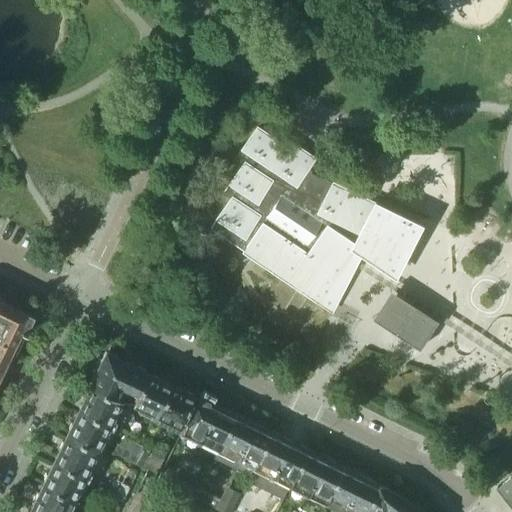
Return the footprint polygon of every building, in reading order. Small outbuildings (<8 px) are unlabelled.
[(314,158),(284,138),(280,143),(257,127),(236,158),(243,163),(223,192),(231,197),(211,227),(331,309),(359,252),(392,274),(402,254),(404,255),(419,224),(332,182),(332,184),(310,173),(305,171),(314,158)] [(156,281),(160,283),(162,284),(166,276),(154,270),(154,269),(146,265),(141,275),(142,275),(141,278),(154,284),(156,281)] [(28,312),(0,298),(0,338),(16,346),(17,344),(18,345),(31,319),(28,312)] [(410,303),(392,331),(418,348),(437,320),(410,303)] [(16,346),(0,338),(0,369),(10,350),(13,352),(16,346)] [(91,382),(90,385),(115,396),(121,384),(136,391),(138,392),(147,370),(110,352),(103,355),(90,380),(91,382)] [(147,370),(138,392),(136,391),(133,398),(135,403),(155,413),(171,381),(147,370)] [(194,392),(171,381),(155,413),(179,425),(194,392)] [(85,395),(78,409),(109,424),(119,402),(117,397),(115,396),(90,385),(89,387),(86,388),(84,393),(85,395)] [(235,412),(198,394),(181,430),(218,448),(235,412)] [(98,446),(109,424),(78,409),(73,420),(70,421),(68,426),(69,428),(68,431),(98,446)] [(218,448),(254,466),(271,430),(235,412),(218,448)] [(289,483),(290,483),(307,447),(271,430),(254,466),(247,480),(283,497),(289,483)] [(85,474),(96,450),(65,435),(64,439),(61,439),(59,444),(60,447),(54,459),(85,474)] [(133,462),(142,446),(127,438),(123,444),(118,441),(113,451),(133,462)] [(135,462),(148,468),(156,472),(166,453),(153,446),(148,456),(146,455),(148,452),(141,448),(135,462)] [(343,464),(307,447),(290,483),(326,500),(343,464)] [(44,480),(42,483),(73,498),(85,474),(54,459),(48,472),(45,472),(43,477),(44,480)] [(326,500),(350,511),(364,511),(379,482),(343,464),(326,500)] [(153,480),(156,472),(148,468),(144,476),(153,480)] [(511,473),(499,483),(511,499),(511,473)] [(141,483),(149,487),(153,480),(144,476),(141,483)] [(194,497),(198,489),(177,479),(173,486),(194,497)] [(117,489),(126,494),(129,486),(120,482),(117,489)] [(397,511),(410,497),(379,482),(364,511),(397,511)] [(35,498),(30,508),(39,511),(66,511),(73,498),(42,483),(40,489),(36,491),(34,496),(35,498)] [(145,495),(149,487),(141,483),(137,491),(145,495)] [(219,499),(198,489),(194,497),(225,511),(231,511),(241,493),(225,485),(219,499)] [(122,501),(126,494),(117,489),(113,497),(122,501)] [(134,498),(142,502),(145,495),(137,491),(134,498)] [(155,492),(149,494),(146,499),(150,510),(155,511),(161,510),(155,492)] [(421,511),(410,497),(397,511),(421,511)] [(138,510),(142,502),(134,498),(130,506),(138,510)]
